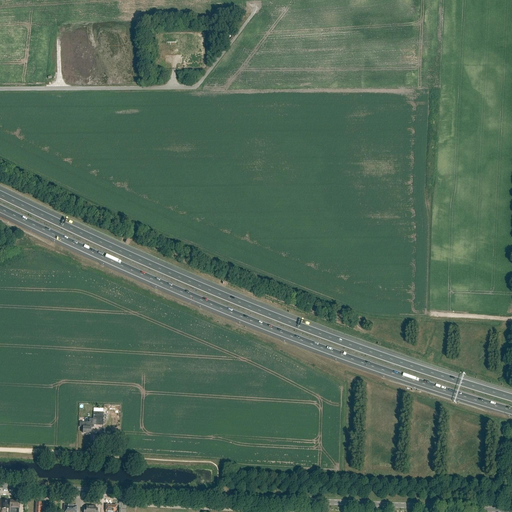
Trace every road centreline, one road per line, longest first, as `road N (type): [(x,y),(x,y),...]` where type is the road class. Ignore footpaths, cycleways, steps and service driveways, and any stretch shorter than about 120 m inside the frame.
road 1 (motorway): [(509,397),(249,306),(0,194)]
road 2 (motorway): [(0,208),(290,336),(509,410)]
road 3 (tertiary): [(511,510),(0,486)]
road 4 (unclassified): [(173,87),(0,88)]
